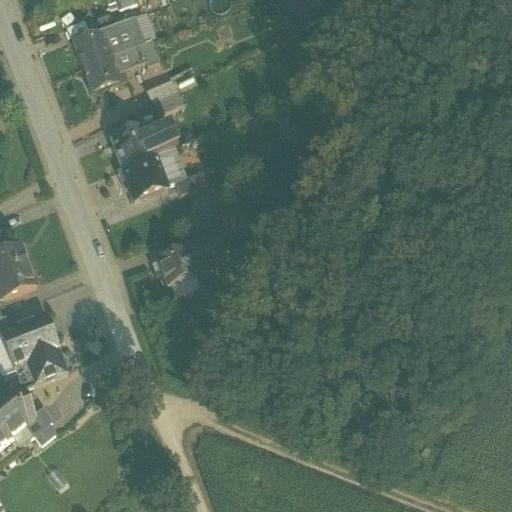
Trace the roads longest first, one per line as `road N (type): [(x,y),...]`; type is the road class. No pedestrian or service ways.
road 1 (residential): [(0,3),(156,411)]
road 2 (track): [(156,411),(200,418),(435,511)]
